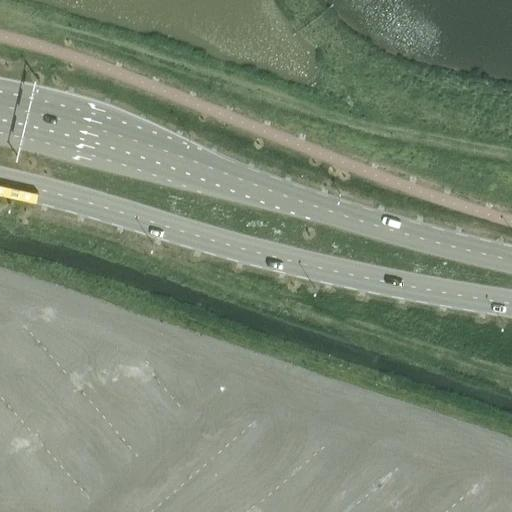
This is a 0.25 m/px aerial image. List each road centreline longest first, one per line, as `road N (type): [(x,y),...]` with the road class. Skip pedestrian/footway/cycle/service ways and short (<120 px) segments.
road 1 (primary): [(511,260),(396,232),(89,128),(0,106)]
road 2 (primary): [(0,181),(286,261),(511,305)]
